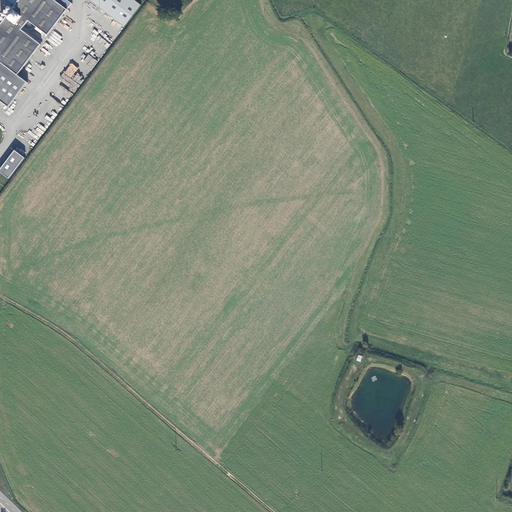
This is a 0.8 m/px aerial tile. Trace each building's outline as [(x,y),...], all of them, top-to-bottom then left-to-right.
[(57,0),(23,0),(0,30),(0,59),(21,76),(44,45),(25,30),(32,21),(51,36),(71,10),(57,0)] [(115,21),(125,27),(141,4),(136,0),(83,0),(91,5),(92,3),(116,20),(115,21)] [(88,55),(83,62),(93,68),(98,61),(88,55)] [(21,76),(0,59),(0,99),(9,106),(28,81),(21,76)] [(72,63),(61,76),(66,80),(69,76),(70,78),(78,68),(72,63)] [(0,172),(9,179),(24,157),(13,150),(0,168),(0,172)]
